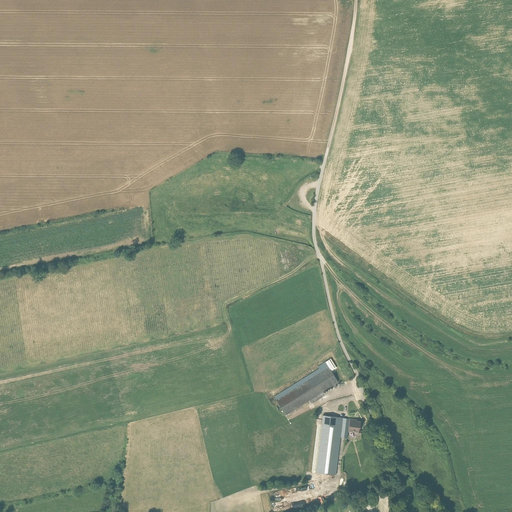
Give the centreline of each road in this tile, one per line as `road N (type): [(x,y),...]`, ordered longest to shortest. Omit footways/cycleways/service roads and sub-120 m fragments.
road 1 (unclassified): [(398,511),(314,243),(327,147)]
road 2 (track): [(327,147),(355,0)]
